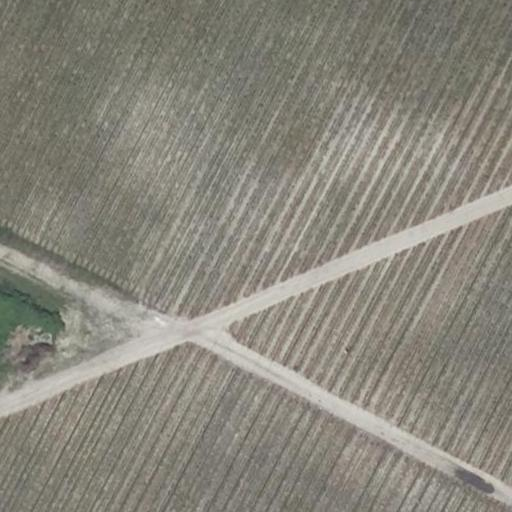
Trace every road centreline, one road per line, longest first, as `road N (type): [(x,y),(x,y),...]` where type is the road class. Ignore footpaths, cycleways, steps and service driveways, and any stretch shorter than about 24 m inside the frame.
road 1 (track): [(511,501),(189,333),(0,251)]
road 2 (track): [(511,197),(0,417)]
